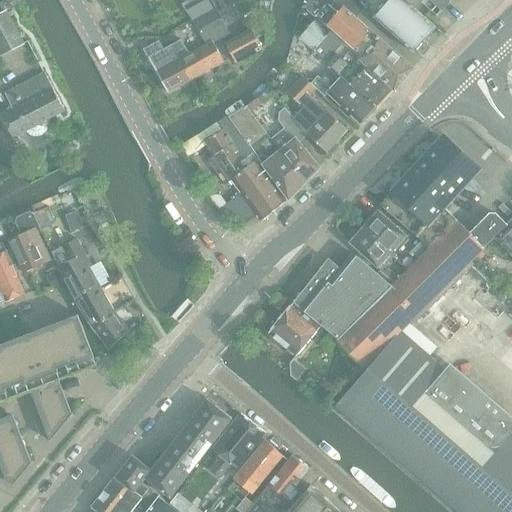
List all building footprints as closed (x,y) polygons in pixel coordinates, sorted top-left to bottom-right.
[(272,1),(266,0),(260,0),(259,9),(271,11),(272,1)] [(344,7),(343,8),(337,3),(332,0),(309,0),(306,8),(324,24),(328,25),(364,57),(381,40),(344,7)] [(405,0),(387,0),(373,16),(413,52),(415,50),(422,57),(431,48),(423,41),(435,27),(414,8),(405,0)] [(405,0),(414,8),(421,0),(428,0),(441,12),(449,3),(445,0),(405,0)] [(214,10),(193,21),(199,32),(220,20),(214,10)] [(24,43),(7,11),(0,14),(0,50),(2,55),(24,43)] [(214,44),(230,35),(222,19),(220,20),(199,32),(207,46),(190,55),(180,60),(185,68),(183,69),(185,72),(186,72),(191,80),(224,62),(214,44)] [(395,90),(361,60),(351,51),(343,60),(335,53),(343,44),(316,20),(299,39),(337,73),(336,75),(340,79),(342,77),(376,108),(378,110),(395,90)] [(263,49),(252,29),(226,43),(236,63),(263,49)] [(145,50),(168,93),(191,80),(186,72),(185,72),(183,69),(185,68),(180,60),(190,55),(182,40),(163,50),(159,43),(145,50)] [(364,57),(361,60),(395,90),(413,69),(381,40),(364,57)] [(46,120),(65,110),(45,72),(12,90),(20,104),(1,114),(13,137),(27,131),(28,134),(31,136),(35,137),(40,137),(44,135),(46,131),(47,128),(48,124),(46,120)] [(293,120),(307,133),(306,134),(325,152),(332,155),(340,148),(337,141),(347,130),(328,112),(327,113),(310,96),(317,89),(310,83),(303,77),(284,98),(297,110),(301,105),(304,108),(293,120)] [(317,89),(325,97),(329,94),(360,124),(376,108),(342,77),(340,79),(331,89),(317,77),(310,83),(317,89)] [(271,139),(266,134),(247,106),(228,118),(249,147),(256,157),(288,201),(306,182),(280,150),(279,150),(271,139)] [(284,129),(279,133),(271,139),(279,150),(280,150),(306,182),(319,169),(299,142),(306,137),(293,120),(285,109),(279,113),(278,121),(284,129)] [(223,129),(205,142),(232,180),(247,170),(241,162),(235,154),(239,151),(223,129)] [(380,204),(379,205),(396,219),(422,242),(429,249),(458,222),(444,209),(446,207),(476,175),(438,140),(412,169),(406,175),(380,204)] [(252,154),(241,162),(247,170),(232,180),(245,198),(231,207),(241,222),(255,212),(261,221),(283,202),(252,154)] [(22,235),(9,240),(23,273),(51,261),(38,231),(48,227),(46,224),(46,223),(54,220),(54,219),(55,219),(49,208),(35,214),(30,213),(29,212),(17,218),(16,222),(22,235)] [(379,211),(363,230),(394,257),(410,239),(379,211)] [(394,287),(337,342),(363,369),(399,334),(401,332),(472,262),(496,239),(507,226),(497,215),(491,215),(470,234),(458,222),(429,249),(420,259),(398,282),(394,286),(394,287)] [(511,221),(507,226),(496,239),(511,255),(511,221)] [(363,230),(351,243),(382,271),(394,257),(363,230)] [(70,264),(60,269),(65,279),(64,280),(67,284),(74,299),(91,290),(93,293),(101,288),(100,287),(111,281),(101,262),(91,266),(79,241),(62,249),(70,264)] [(422,242),(412,252),(420,259),(429,249),(422,242)] [(25,294),(3,243),(0,244),(0,288),(6,302),(25,294)] [(329,260),(294,303),(323,327),(331,334),(323,343),(329,350),(337,342),(394,287),(394,286),(380,275),(357,256),(344,272),(329,260)] [(59,270),(46,275),(53,291),(67,284),(64,280),(59,270)] [(383,272),(380,275),(394,286),(398,282),(387,273),(386,275),(383,272)] [(91,290),(74,299),(77,305),(92,327),(114,311),(101,288),(93,293),(91,290)] [(294,303),(269,334),(298,357),(323,327),(294,303)] [(114,311),(92,327),(92,328),(109,349),(129,332),(114,311)] [(53,325),(0,345),(0,395),(59,373),(58,369),(68,365),(73,363),(76,362),(78,365),(80,364),(92,360),(94,359),(95,359),(95,358),(78,315),(76,316),(63,321),(58,323),(53,325)] [(399,334),(336,407),(458,511),(511,511),(511,417),(450,364),(444,370),(401,332),(399,334)] [(296,381),(304,387),(310,381),(302,374),(296,381)] [(31,390),(50,440),(50,441),(51,442),(74,414),(73,413),(72,414),(59,379),(31,390)] [(171,499),(231,420),(207,399),(153,470),(146,479),(146,480),(171,499)] [(265,435),(240,414),(212,450),(221,457),(210,471),(220,479),(230,466),(236,470),(265,435)] [(0,420),(0,464),(5,478),(4,479),(13,486),(33,463),(32,462),(31,462),(13,415),(0,420)] [(283,456),(265,442),(233,481),(251,496),(283,456)] [(310,468),(293,455),(259,498),(272,508),(277,502),(276,501),(281,494),(285,497),(291,498),(296,491),(295,487),(310,468)] [(143,483),(146,480),(146,479),(153,470),(152,470),(133,456),(105,491),(108,495),(129,511),(131,511),(132,511),(133,511),(170,511),(162,505),(165,501),(143,483)] [(340,511),(311,485),(287,511),(340,511)] [(133,511),(132,511),(131,511),(129,511),(108,495),(105,491),(91,508),(94,510),(96,511),(133,511)] [(235,508),(240,511),(244,511),(252,503),(244,496),(235,508)] [(188,511),(205,511),(206,511),(195,503),(188,511)]
